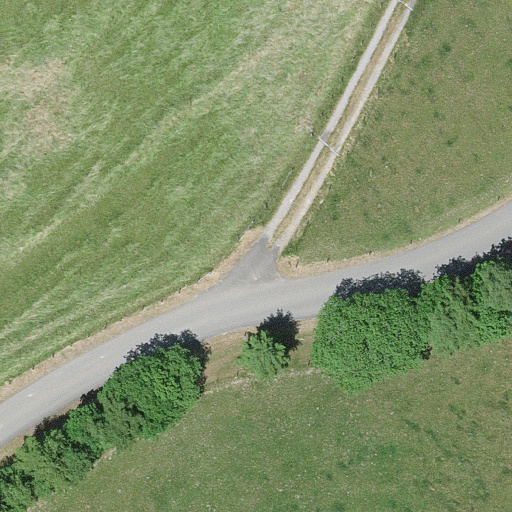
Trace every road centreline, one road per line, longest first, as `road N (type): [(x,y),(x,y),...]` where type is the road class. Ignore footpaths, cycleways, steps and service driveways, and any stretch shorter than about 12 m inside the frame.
road 1 (residential): [(0,426),(165,334),(442,255),(511,219)]
road 2 (track): [(406,0),(245,307)]
